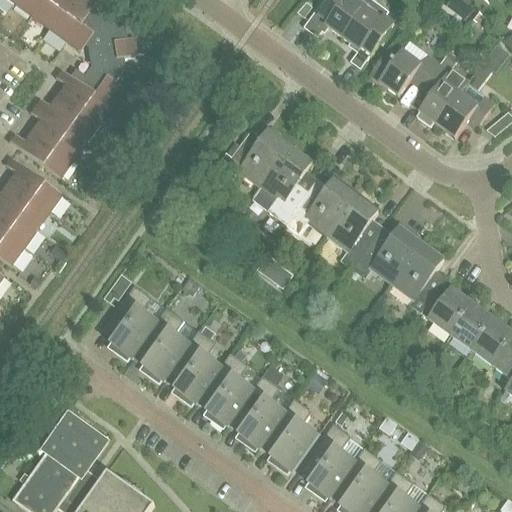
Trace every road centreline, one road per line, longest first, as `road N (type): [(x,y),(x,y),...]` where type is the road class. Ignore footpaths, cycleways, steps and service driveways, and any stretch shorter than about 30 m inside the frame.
road 1 (residential): [(479,182),(432,175),(220,16)]
road 2 (residential): [(276,506),(70,358)]
road 3 (residential): [(511,306),(496,294),(479,182)]
